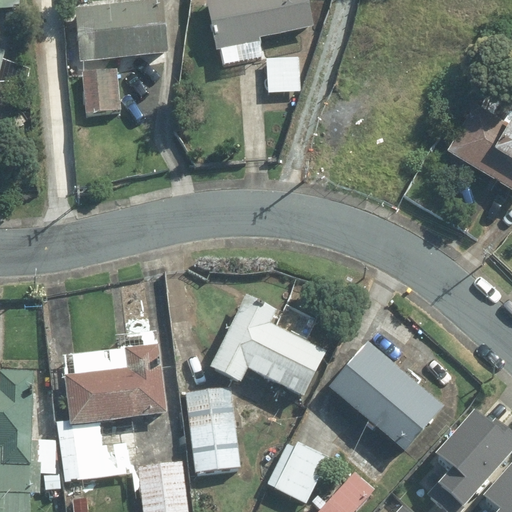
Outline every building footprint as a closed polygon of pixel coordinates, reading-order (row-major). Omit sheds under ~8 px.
[(161,0),(73,8),(78,63),(166,55),(161,0)] [(306,0),(204,0),(215,53),(260,44),(259,40),(312,30),(306,0)] [(484,0),(453,0),(451,10),(503,27),(509,8),(484,0)] [(447,79),(371,60),(353,134),(428,153),(447,79)] [(115,70),(81,73),(85,115),(119,111),(115,70)] [(472,108),(445,153),(511,193),(511,118),(507,127),(472,108)] [(244,297),(209,371),(239,386),(246,372),(304,400),(326,354),(268,326),(275,312),(244,297)] [(165,415),(156,333),(113,337),(115,352),(61,358),(68,422),(68,426),(132,418),(165,415)] [(443,408),(367,344),(327,390),(404,455),(443,408)] [(33,374),(0,372),(0,448),(2,449),(2,467),(30,468),(33,374)] [(184,394),(194,475),(239,470),(229,389),(184,394)] [(55,423),(63,484),(130,475),(133,496),(139,495),(136,469),(139,469),(132,418),(68,426),(68,422),(55,423)] [(490,432),(475,418),(436,460),(441,465),(422,486),(431,494),(426,499),(440,511),(466,511),(511,461),(511,441),(495,427),(490,432)] [(389,469),(357,442),(345,457),(377,483),(389,469)] [(327,461),(294,445),(272,491),(305,507),(327,461)] [(139,469),(136,469),(139,495),(141,511),(186,511),(180,464),(139,469)] [(511,511),(511,471),(483,504),(492,511),(511,511)] [(356,511),(372,494),(353,476),(321,511),(356,511)]
